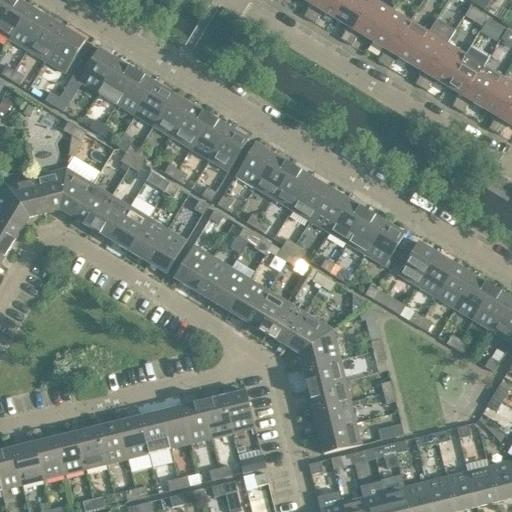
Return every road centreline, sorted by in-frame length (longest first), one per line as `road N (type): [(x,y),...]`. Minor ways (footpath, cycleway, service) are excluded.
road 1 (residential): [(55,0),(511,271)]
road 2 (residential): [(0,309),(41,238),(57,232),(263,360)]
road 3 (residential): [(511,161),(498,161),(233,0)]
road 4 (residential): [(0,427),(263,360)]
road 5 (residential): [(308,511),(263,360)]
